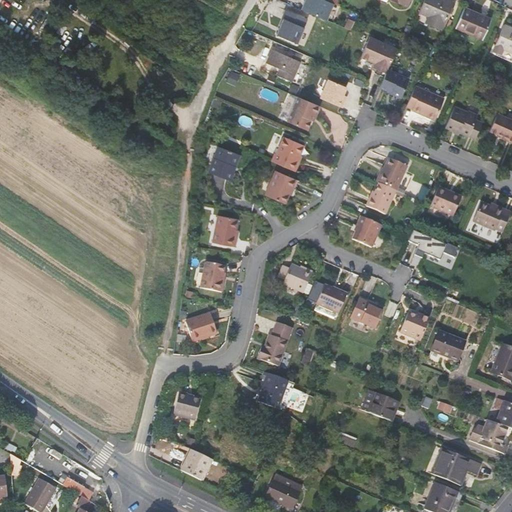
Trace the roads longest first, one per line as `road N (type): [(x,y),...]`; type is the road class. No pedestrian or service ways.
road 1 (residential): [(137,481),(164,368),(229,356),(261,252),(304,225)]
road 2 (track): [(164,368),(200,103)]
road 3 (residential): [(304,225),(322,214),(352,149),(377,132),(511,185)]
road 4 (track): [(0,76),(121,154),(188,177)]
road 5 (secondary): [(137,481),(0,380)]
